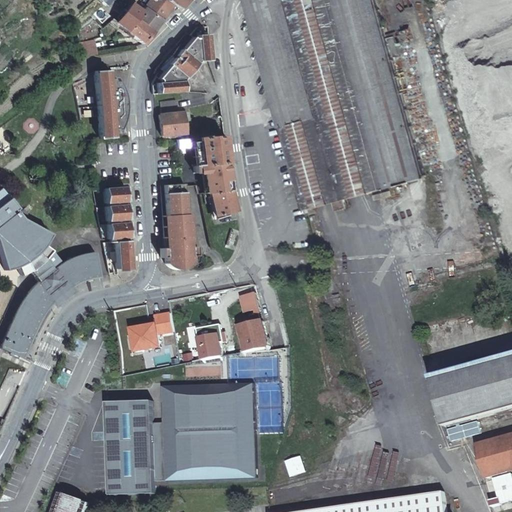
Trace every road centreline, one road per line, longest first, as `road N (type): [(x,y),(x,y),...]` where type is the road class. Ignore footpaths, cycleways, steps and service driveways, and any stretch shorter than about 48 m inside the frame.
road 1 (residential): [(148,271),(142,66),(218,0)]
road 2 (residential): [(257,262),(222,0)]
road 3 (residential): [(0,454),(69,312),(124,295)]
road 4 (unknown): [(444,471),(378,477),(241,511)]
